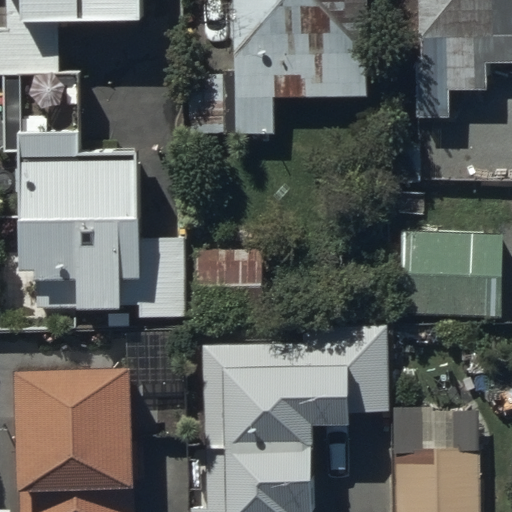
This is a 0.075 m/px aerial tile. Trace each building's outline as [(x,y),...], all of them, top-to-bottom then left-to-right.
[(146,22),(146,0),(11,0),(12,39),(0,38),(0,84),(11,85),(11,164),(23,164),(24,271),(37,271),(37,283),(43,283),(44,315),(147,314),(147,329),(192,328),(191,242),(145,242),(144,147),(88,147),(87,76),(68,76),(68,22),(146,22)] [(272,125),(272,85),(366,85),(366,44),(377,44),(377,16),(369,16),(368,0),(231,0),(232,66),(187,66),(186,125),(272,125)] [(511,65),(511,0),(421,0),(422,122),(452,122),(452,92),(490,92),(490,65),(511,65)] [(265,243),(195,243),(195,313),(265,313),(265,243)] [(211,509),(192,510),(192,511),(319,511),(319,432),(354,432),(354,414),(387,413),(386,330),(327,331),(327,346),(209,347),(211,509)] [(127,370),(11,371),(12,494),(17,494),(16,511),(133,511),(133,487),(128,487),(127,370)] [(393,417),(393,511),(480,511),(479,416),(393,417)]
